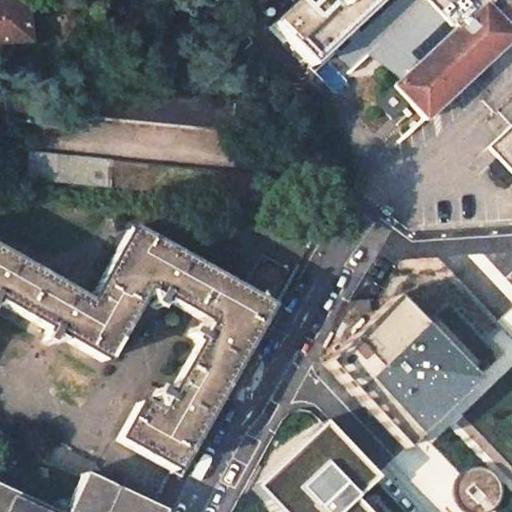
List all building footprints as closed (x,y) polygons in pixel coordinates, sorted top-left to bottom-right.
[(382,0),(439,0),(461,23),(454,30),(416,65),(413,62),(402,72),(405,74),(392,86),(408,103),(424,120),(511,37),(511,0),(297,0),(271,26),(311,67),(382,0)] [(461,23),(439,0),(419,0),(443,26),(447,22),(454,30),(461,23)] [(0,43),(27,42),(25,1),(0,2),(0,43)] [(217,28),(241,54),(250,46),(243,18),(236,12),(217,28)] [(375,102),(391,118),(408,103),(392,86),(375,102)] [(77,117),(232,132),(235,105),(80,89),(77,117)] [(511,121),(488,143),(500,156),(511,167),(511,121)] [(25,180),(51,184),(276,206),(279,177),(28,152),(25,180)] [(307,167),(336,195),(336,194),(337,193),(338,192),(338,191),(339,190),(340,189),(341,189),(341,188),(342,188),(343,187),(344,187),(345,188),(346,188),(348,188),(349,188),(350,188),(351,188),(321,157),(307,167)] [(0,302),(46,330),(44,332),(45,334),(58,341),(59,341),(61,338),(102,362),(144,288),(148,290),(146,293),(146,294),(160,302),(162,302),(163,299),(207,324),(205,328),(203,326),(201,327),(193,340),(194,342),(196,344),(167,395),(164,393),(163,394),(155,408),(155,409),(158,411),(156,414),(136,403),(115,440),(172,472),(265,308),(128,230),(86,304),(0,255),(0,302)] [(260,254),(242,288),(269,303),(288,270),(260,254)] [(409,456),(477,394),(391,299),(322,362),(409,456)] [(369,312),(368,299),(348,301),(349,313),(369,312)] [(247,481),(275,511),(356,511),(341,494),(361,475),(313,422),(247,481)] [(40,438),(33,452),(83,475),(88,478),(95,464),(40,438)] [(0,511),(158,511),(150,508),(135,499),(119,493),(88,478),(83,475),(62,511),(46,511),(0,490),(0,511)] [(124,483),(119,493),(135,499),(150,508),(155,498),(124,483)]
